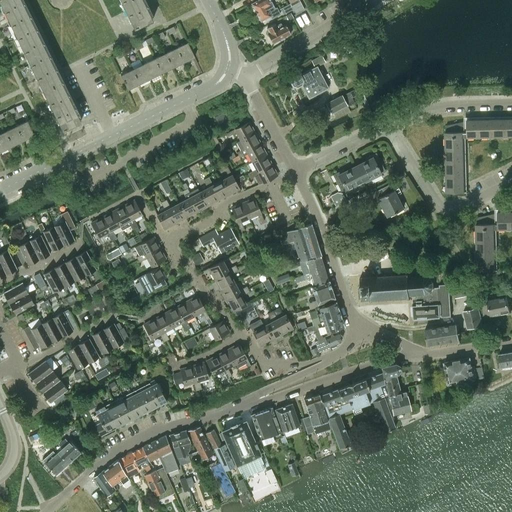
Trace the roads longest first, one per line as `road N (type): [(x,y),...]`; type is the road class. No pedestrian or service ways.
road 1 (residential): [(244,335),(168,239),(295,171)]
road 2 (residential): [(46,511),(120,449),(246,404)]
road 3 (residential): [(246,404),(414,351)]
road 4 (residential): [(359,326),(295,171)]
road 5 (residential): [(374,0),(246,69)]
road 6 (residential): [(113,135),(212,88),(230,67)]
road 7 (residential): [(387,124),(438,107),(511,102)]
road 8 (residential): [(0,192),(113,135)]
